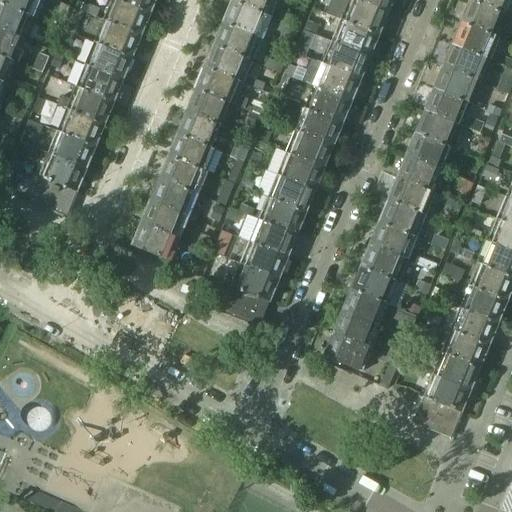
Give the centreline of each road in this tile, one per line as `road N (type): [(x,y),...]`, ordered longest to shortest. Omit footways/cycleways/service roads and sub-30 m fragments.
road 1 (residential): [(429,0),(256,432)]
road 2 (residential): [(192,0),(59,318)]
road 3 (residential): [(256,432),(59,318)]
road 4 (residential): [(393,511),(256,432)]
